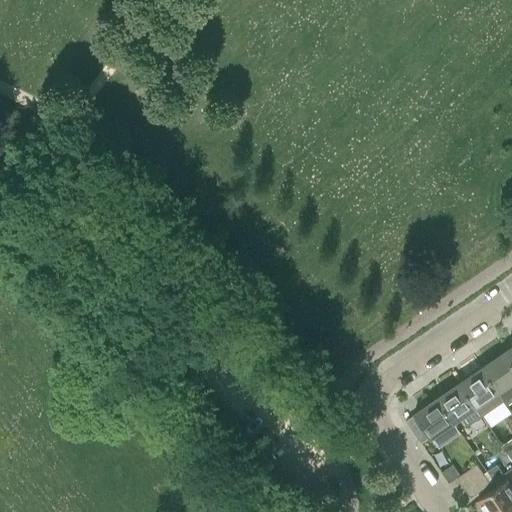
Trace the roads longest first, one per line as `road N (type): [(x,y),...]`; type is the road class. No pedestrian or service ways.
road 1 (track): [(0,88),(142,185),(339,399)]
road 2 (track): [(0,249),(51,292),(252,511)]
road 3 (residential): [(435,511),(379,430),(384,384),(511,297)]
road 4 (track): [(0,210),(168,0)]
